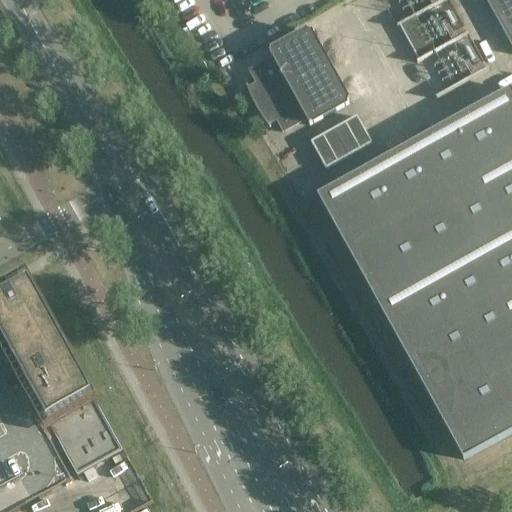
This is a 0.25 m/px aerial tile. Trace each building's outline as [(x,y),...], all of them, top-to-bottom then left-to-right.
[(511,0),(487,0),(511,44),(511,0)] [(336,41),(371,24),(360,2),(325,18),(336,41)] [(437,6),(401,24),(430,79),(441,73),(443,78),(456,78),(457,80),(466,80),(486,70),(480,58),(468,58),(468,69),(444,69),(444,61),(458,61),(453,52),(461,49),(461,34),(443,34),(443,20),(437,7),(437,6)] [(349,105),(309,33),(270,55),(274,61),(250,75),(256,85),(248,90),(250,95),(252,101),(256,108),(259,113),(262,118),(265,123),(268,127),(277,123),(283,134),(307,120),(310,127),(349,105)] [(511,93),(319,199),(464,461),(469,470),(511,447),(511,93)] [(312,140),(327,168),(374,144),(359,116),(312,140)] [(71,357),(41,303),(30,284),(0,300),(0,336),(78,478),(123,453),(71,357)] [(0,511),(14,511),(72,481),(0,351),(0,511)]
